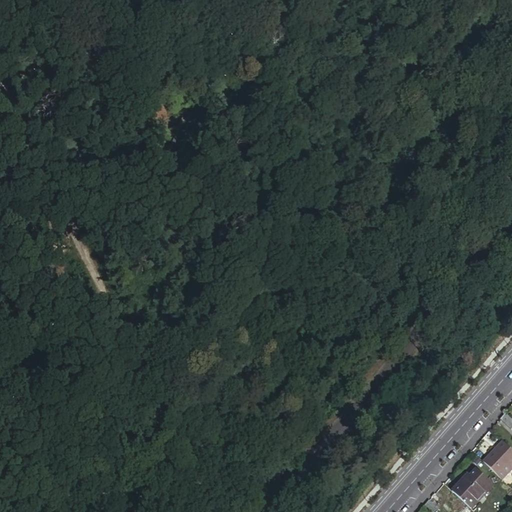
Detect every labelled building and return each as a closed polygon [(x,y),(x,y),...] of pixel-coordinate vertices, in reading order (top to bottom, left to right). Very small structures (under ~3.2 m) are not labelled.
[(511,418),(507,414),(501,421),(511,430),(511,418)] [(496,475),(511,457),(511,450),(504,444),(485,465),(496,475)] [(468,507),(471,510),(483,498),(485,499),(491,492),(475,478),(465,489),(457,497),(468,507)] [(454,495),(455,496),(457,497),(465,489),(462,486),(454,495)] [(454,495),(452,492),(449,495),(452,498),(452,499),(448,504),(457,511),(472,511),(473,511),(471,510),(468,507),(467,508),(466,509),(454,498),(455,496),(454,495)] [(483,498),(471,510),(473,511),(485,499),(483,498)]
